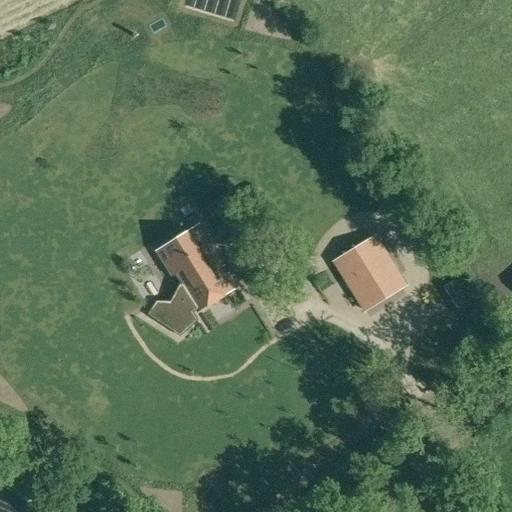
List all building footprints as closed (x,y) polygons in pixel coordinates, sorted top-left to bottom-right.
[(167,331),(238,288),(214,250),(220,246),(205,222),(199,226),(199,225),(157,251),(184,294),(155,312),(167,331)] [(368,274),(352,250),(335,261),(365,310),(402,288),(386,263),(368,274)] [(331,318),(303,339),(320,361),(348,340),(331,318)] [(202,352),(214,362),(232,343),(220,332),(202,352)] [(233,409),(282,379),(264,349),(219,377),(225,387),(221,389),(233,409)]
